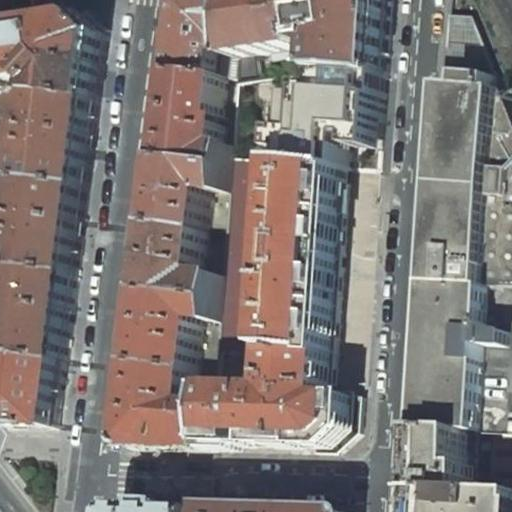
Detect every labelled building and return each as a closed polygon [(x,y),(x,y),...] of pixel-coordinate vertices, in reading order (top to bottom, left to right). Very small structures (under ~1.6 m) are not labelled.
[(188,0),(180,74),(230,81),(241,83),(243,62),(247,0),(188,0)] [(247,0),(243,62),(320,49),(319,40),(331,38),(329,73),(389,76),(393,0),(247,0)] [(23,26),(6,28),(16,85),(42,81),(48,87),(47,95),(101,101),(106,67),(109,37),(108,35),(88,16),(67,19),(47,22),(23,26)] [(511,112),(475,17),(452,16),(434,285),(484,287),(511,287),(511,112)] [(0,95),(17,93),(16,85),(6,28),(0,29),(0,95)] [(320,72),(313,73),(312,103),(313,103),(365,105),(365,107),(386,109),(389,76),(329,73),(320,72)] [(313,73),(241,86),(237,150),(236,162),(240,162),(263,163),(296,166),(352,169),(382,171),(384,140),(363,139),(362,154),(342,153),(342,149),(311,146),(313,103),(312,103),(313,73)] [(230,81),(180,74),(175,117),(170,161),(235,169),(236,162),(237,150),(227,149),(229,133),(228,130),(225,129),(230,81)] [(35,102),(30,148),(26,181),(91,189),(96,147),(101,101),(47,95),(35,102)] [(235,169),(170,161),(165,194),(161,227),(211,232),(215,193),(229,195),(229,199),(233,200),(235,169)] [(250,353),(263,163),(240,162),(236,162),(235,169),(233,200),(228,273),(226,300),(224,332),(223,352),(250,353)] [(352,169),(296,166),(284,352),(286,358),(282,386),(271,385),(271,391),(220,390),(219,402),(216,453),(235,453),(235,446),(264,446),(264,447),(278,447),(279,447),(321,448),(321,455),(342,456),(364,435),(367,399),(337,397),(344,285),(345,270),(346,270),(347,256),(346,256),(352,169)] [(26,181),(15,269),(80,277),(85,234),(91,189),(26,181)] [(211,232),(161,227),(157,259),(153,291),(226,300),(228,273),(225,273),(225,278),(206,275),(211,232)] [(19,294),(16,324),(25,334),(28,334),(25,357),(69,363),(75,321),(80,277),(15,269),(12,293),(19,294)] [(484,287),(434,285),(424,431),(472,433),(479,433),(483,348),(511,348),(511,333),(483,333),(484,287)] [(511,287),(484,287),(483,333),(511,333),(511,348),(483,348),(479,433),(497,434),(511,434),(511,287)] [(144,366),(201,368),(206,325),(220,327),(220,332),(224,332),(226,300),(153,291),(148,329),(144,366)] [(0,415),(5,422),(10,429),(61,430),(69,363),(25,357),(25,361),(13,360),(9,356),(0,344),(0,415)] [(139,408),(133,451),(216,453),(219,402),(214,401),(214,406),(202,406),(198,414),(193,411),(195,407),(201,368),(144,366),(139,408)] [(472,433),(424,431),(420,493),(479,495),(480,468),(471,468),(472,433)] [(479,433),(472,433),(471,468),(480,468),(479,495),(495,495),(497,434),(479,433)] [(511,434),(497,434),(495,495),(511,495),(511,434)] [(479,495),(420,493),(418,511),(511,511),(511,495),(495,495),(479,495)]
